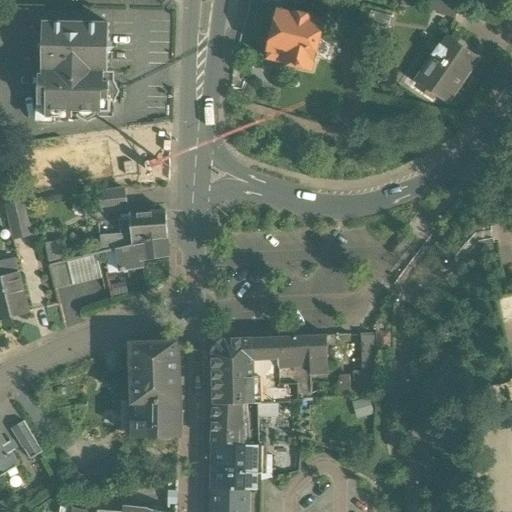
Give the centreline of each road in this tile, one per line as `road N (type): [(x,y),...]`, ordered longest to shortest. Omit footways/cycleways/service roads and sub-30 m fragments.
road 1 (tertiary): [(511,97),(470,154),(446,172),(351,209),(295,202),(195,170)]
road 2 (tertiary): [(192,303),(195,511)]
road 3 (residential): [(0,379),(192,303)]
road 4 (tertiary): [(195,170),(207,0)]
road 5 (tertiary): [(195,170),(192,303)]
